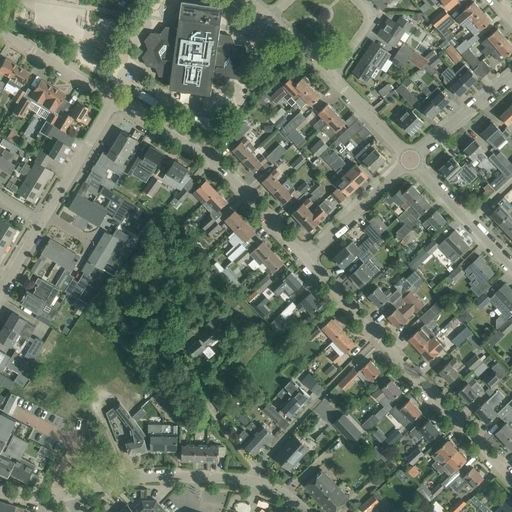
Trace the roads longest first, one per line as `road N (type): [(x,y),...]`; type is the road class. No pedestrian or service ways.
road 1 (residential): [(511,480),(304,257)]
road 2 (residential): [(304,257),(220,167),(115,101)]
road 3 (tertiary): [(306,511),(253,480),(132,478),(73,493)]
road 4 (residential): [(511,271),(409,161)]
road 5 (residential): [(304,257),(409,161)]
road 6 (residential): [(41,222),(115,101)]
road 7 (residential): [(115,101),(0,31)]
road 8 (residential): [(409,161),(511,76)]
